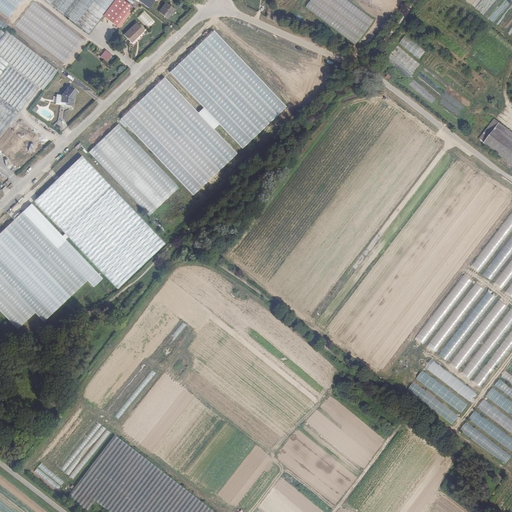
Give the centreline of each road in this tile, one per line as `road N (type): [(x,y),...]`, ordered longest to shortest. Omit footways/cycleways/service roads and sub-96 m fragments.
road 1 (track): [(364,69),(131,289),(73,330),(0,349)]
road 2 (residential): [(211,6),(0,206)]
road 3 (unclassified): [(511,181),(345,62)]
road 4 (unclassified): [(211,6),(345,62)]
road 5 (track): [(370,246),(454,137)]
